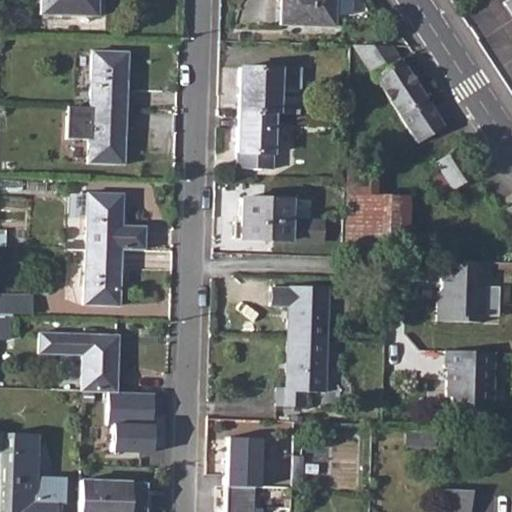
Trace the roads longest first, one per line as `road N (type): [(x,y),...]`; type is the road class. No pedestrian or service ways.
road 1 (residential): [(201,0),(191,259)]
road 2 (residential): [(191,259),(396,268),(393,317)]
road 3 (residential): [(191,259),(181,511)]
road 4 (tertiary): [(409,0),(511,149)]
